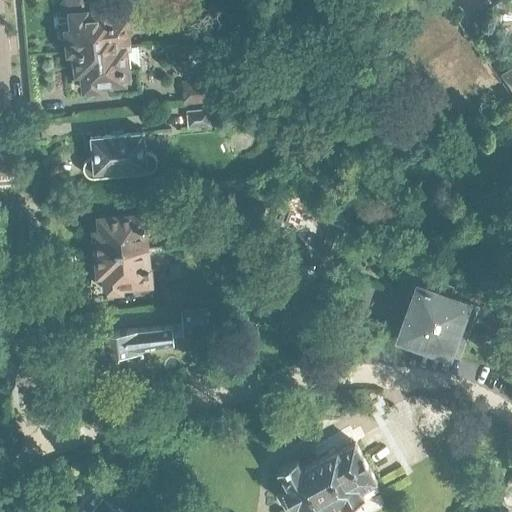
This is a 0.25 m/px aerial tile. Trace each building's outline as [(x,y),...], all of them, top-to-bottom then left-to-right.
[(87,11),(86,11),(85,1),(84,0),(62,0),(60,3),(61,12),(66,15),(72,15),(73,30),(67,30),(70,52),(76,51),(120,47),(118,27),(128,26),(125,3),(96,6),(97,14),(87,15),(87,11)] [(120,47),(76,51),(79,74),(84,73),(86,90),(101,89),(100,85),(111,84),(111,92),(141,89),(139,67),(128,68),(126,46),(120,47)] [(209,82),(185,84),(186,102),(210,100),(209,82)] [(210,108),(187,110),(188,129),(211,127),(210,108)] [(84,163),(84,166),(84,169),(85,172),(87,174),(89,176),(92,177),(95,177),(152,171),(156,168),(157,162),(157,158),(154,154),(150,152),(146,152),(146,145),(144,131),(91,136),(92,145),(93,157),(90,157),(87,159),(85,161),(84,163)] [(292,190),(284,187),(280,198),(289,201),(292,190)] [(264,236),(268,210),(249,207),(245,233),(264,236)] [(100,229),(94,230),(96,253),(148,248),(146,227),(155,226),(154,211),(145,212),(99,216),(100,229)] [(338,258),(345,231),(329,226),(321,253),(338,258)] [(355,274),(364,240),(354,237),(344,272),(355,274)] [(148,248),(96,253),(98,275),(104,274),(106,291),(122,289),(122,286),(132,285),(132,289),(161,286),(159,267),(150,268),(148,248)] [(302,327),(315,282),(319,270),(301,264),(297,277),(284,273),(271,318),(302,327)] [(460,356),(478,306),(450,295),(454,286),(424,275),(402,333),(402,336),(402,339),(404,342),(406,344),(409,346),(412,348),(415,348),(419,348),(422,347),(425,343),(460,356)] [(165,285),(167,304),(191,301),(189,283),(165,285)] [(210,293),(211,304),(220,303),(219,292),(210,293)] [(184,337),(210,335),(207,307),(182,310),(184,337)] [(172,325),(93,332),(96,357),(99,357),(99,360),(100,361),(101,362),(103,362),(105,362),(124,356),(124,352),(143,350),(142,348),(174,342),(172,325)] [(361,491),(378,482),(355,442),(338,452),(337,449),(303,468),(298,459),(278,470),(289,488),(283,492),(292,509),(299,506),(302,511),(330,511),(343,505),(344,507),(364,496),(361,491)]
